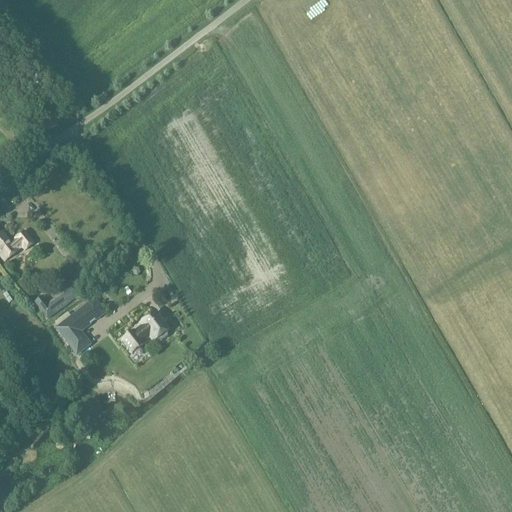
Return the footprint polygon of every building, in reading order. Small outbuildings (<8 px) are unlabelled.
[(3,213),(11,210),(9,204),(1,208),(3,213)] [(15,247),(18,244),(25,253),(35,245),(25,231),(15,239),(15,240),(11,243),(2,233),(0,234),(0,255),(6,263),(19,251),(15,247)] [(47,322),(77,298),(70,289),(49,305),(43,298),(34,305),(47,322)] [(58,331),(63,336),(77,355),(91,344),(81,332),(104,314),(94,302),(58,331)] [(133,333),(122,341),(132,354),(143,345),(142,343),(149,337),(154,343),(157,340),(158,342),(161,343),(167,338),(167,335),(166,334),(169,331),(155,313),(140,325),(142,328),(134,334),(133,333)] [(88,433),(91,419),(88,418),(85,418),(84,423),(78,421),(76,430),(88,433)]
